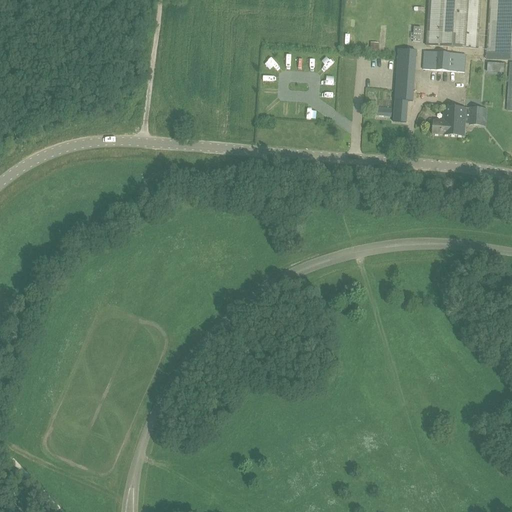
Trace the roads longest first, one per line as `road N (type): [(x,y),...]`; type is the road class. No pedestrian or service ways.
road 1 (tertiary): [(0,184),(41,157),(107,141),(511,175)]
road 2 (track): [(143,142),(160,0)]
